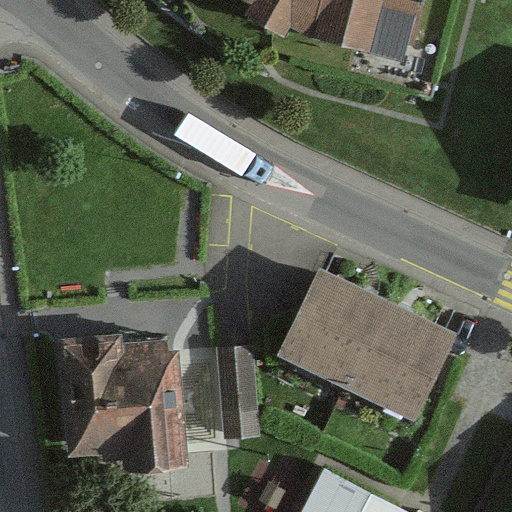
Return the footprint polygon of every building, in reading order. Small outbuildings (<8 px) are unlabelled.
[(437,0),(275,0),(320,29),(422,57),(437,0)] [(465,331),(331,272),(293,359),(426,418),(465,331)] [(186,323),(75,333),(86,452),(140,447),(143,474),(199,469),(186,323)] [(258,353),(228,354),(230,440),(260,439),(258,353)] [(401,511),(335,478),(317,511),(401,511)]
